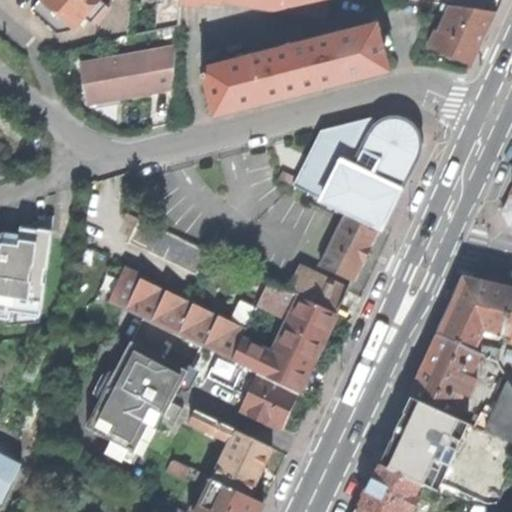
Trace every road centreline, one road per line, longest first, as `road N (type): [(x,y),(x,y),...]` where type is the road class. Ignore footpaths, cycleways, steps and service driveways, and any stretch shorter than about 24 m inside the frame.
road 1 (unclassified): [(493,112),(410,90),(129,156),(100,153)]
road 2 (unknown): [(207,137),(191,68),(208,49),(380,16),(402,32),(410,90)]
road 3 (secondary): [(305,511),(435,241)]
road 4 (secondary): [(435,241),(493,112)]
road 5 (unclassified): [(100,153),(0,73)]
